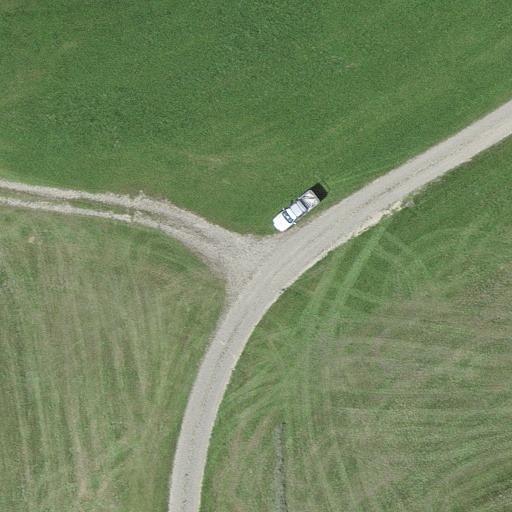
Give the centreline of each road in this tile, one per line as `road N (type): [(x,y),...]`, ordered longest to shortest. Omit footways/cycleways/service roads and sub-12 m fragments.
road 1 (track): [(511,109),(257,279),(171,483),(172,511)]
road 2 (track): [(257,279),(187,226),(110,201),(0,188)]
